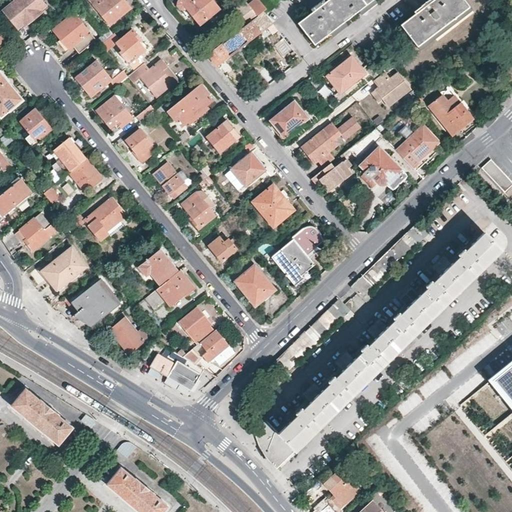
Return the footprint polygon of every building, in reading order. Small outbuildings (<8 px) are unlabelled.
[(41,13),(40,11),(46,6),(40,0),(16,0),(2,12),(16,30),(22,25),(24,27),(41,13)] [(110,26),(131,8),(124,0),(89,0),(110,26)] [(220,9),(212,0),(178,0),(176,5),(180,9),(185,9),(186,9),(200,25),(220,9)] [(248,23),(258,16),(249,4),(246,0),(236,8),(248,23)] [(258,16),(263,12),(266,9),(258,0),(254,0),(249,4),(258,16)] [(373,0),(328,0),(325,3),(323,1),(318,4),(320,6),(298,23),(315,45),(350,18),(373,0)] [(429,0),(421,6),(423,9),(400,25),(416,46),(443,26),(468,7),(463,0),(433,0),(430,2),(429,0)] [(218,66),(272,24),(263,12),(258,16),(248,23),(239,31),(239,32),(222,45),(221,44),(208,54),(218,66)] [(65,35),(74,46),(79,51),(94,38),(73,14),(52,31),(59,39),(65,35)] [(120,39),(114,32),(113,34),(109,37),(107,38),(101,44),(100,45),(106,52),(115,44),(121,51),(118,53),(133,71),(142,62),(138,57),(147,49),(132,30),(120,39)] [(97,40),(101,44),(107,38),(104,34),(97,40)] [(68,50),(74,46),(65,35),(59,39),(68,50)] [(340,93),(366,73),(351,55),(326,76),(340,93)] [(110,81),(115,87),(127,77),(122,71),(111,79),(96,60),(74,79),(81,87),(87,83),(96,93),(110,81)] [(127,77),(133,84),(140,78),(156,98),(178,80),(170,70),(167,72),(165,70),(168,67),(161,60),(149,70),(144,63),(127,77)] [(375,71),(368,62),(363,67),(370,75),(375,71)] [(385,96),(383,99),(388,106),(410,89),(397,72),(390,78),(385,72),(374,81),(378,86),(385,96)] [(10,111),(15,108),(12,105),(24,95),(18,87),(13,90),(0,74),(0,116),(1,118),(9,110),(10,111)] [(90,98),(96,93),(87,83),(81,87),(90,98)] [(191,123),(208,109),(207,106),(213,101),(208,95),(208,94),(200,84),(167,111),(175,121),(177,121),(182,126),(189,121),(191,123)] [(385,96),(378,86),(370,93),(378,103),(383,99),(385,96)] [(449,97),(454,91),(448,86),(443,93),(449,97)] [(417,94),(414,89),(404,96),(408,102),(410,100),(417,94)] [(133,118),(119,102),(120,100),(115,94),(114,95),(95,111),(110,129),(116,124),(121,129),(133,118)] [(447,100),(442,94),(429,104),(452,134),(472,119),(453,95),(447,100)] [(425,104),(418,95),(413,99),(419,108),(425,104)] [(132,106),(124,97),(120,100),(119,102),(126,111),(132,106)] [(308,119),(294,101),(270,120),(284,138),(308,119)] [(162,104),(154,110),(158,115),(165,108),(162,104)] [(154,110),(150,105),(135,117),(140,122),(154,110)] [(31,145),(51,129),(35,109),(19,123),(25,130),(21,134),(31,145)] [(383,120),(379,115),(372,120),(376,125),(383,120)] [(332,141),(336,138),(341,134),(346,139),(361,127),(354,117),(338,130),(332,123),(301,147),(308,155),(311,153),(318,161),(322,166),(333,157),(329,152),(336,146),(332,141)] [(226,120),(206,136),(220,153),(240,136),(226,120)] [(396,151),(415,171),(421,165),(418,161),(419,160),(438,141),(423,125),(395,150),(396,151)] [(382,135),(375,128),(348,149),(358,159),(382,135)] [(156,150),(139,129),(125,140),(136,154),(135,155),(141,162),(156,150)] [(177,138),(181,143),(190,135),(186,131),(177,138)] [(0,137),(0,139),(5,145),(11,140),(5,133),(0,137)] [(53,151),(70,171),(86,158),(68,138),(53,151)] [(401,169),(379,146),(359,164),(365,171),(361,175),(366,181),(371,177),(376,183),(378,185),(382,187),(383,186),(386,183),(392,189),(406,175),(401,169)] [(246,186),(265,170),(251,152),(231,168),(246,186)] [(314,164),(318,161),(311,153),(308,155),(314,164)] [(4,173),(11,168),(0,154),(0,171),(2,170),(4,173)] [(70,171),(68,173),(85,192),(102,178),(86,158),(70,171)] [(335,168),(330,162),(310,178),(317,186),(322,182),(329,190),(350,174),(347,170),(352,166),(346,159),(344,161),(335,168)] [(511,181),(491,159),(482,168),(505,193),(511,185),(511,181)] [(186,187),(166,162),(152,173),(169,194),(173,191),(176,195),(186,187)] [(208,176),(212,173),(205,164),(201,168),(208,176)] [(217,182),(224,189),(232,181),(225,174),(217,182)] [(0,212),(3,217),(29,196),(33,193),(33,192),(35,190),(35,189),(29,183),(27,185),(19,177),(12,183),(14,185),(0,196),(0,212)] [(371,186),(376,183),(371,177),(366,181),(371,186)] [(293,210),(273,184),(253,201),(273,227),(293,210)] [(50,188),(42,194),(46,199),(51,204),(59,198),(50,188)] [(210,201),(203,193),(201,191),(198,191),(196,192),(205,204),(210,201)] [(205,204),(196,192),(181,205),(191,217),(189,218),(198,229),(214,215),(205,204)] [(65,222),(71,229),(81,221),(96,239),(106,232),(104,231),(117,219),(119,221),(127,215),(112,196),(83,219),(77,213),(65,222)] [(33,251),(57,231),(51,225),(45,229),(35,217),(15,233),(23,242),(25,241),(33,251)] [(104,231),(106,232),(110,237),(123,226),(119,221),(117,219),(104,231)] [(305,255),(315,247),(318,249),(319,249),(320,248),(322,248),(323,247),(323,245),(324,242),(323,239),(322,236),(321,234),(320,233),(320,232),(319,232),(316,228),(311,226),(306,226),(301,229),(288,239),(291,243),(273,257),(295,284),(309,273),(307,270),(313,265),(305,255)] [(264,452),(274,463),(342,397),(498,245),(481,228),(468,240),(470,242),(464,248),(463,248),(460,245),(455,250),(458,253),(453,259),(451,258),(449,260),(441,252),(431,262),(438,270),(436,271),(438,274),(432,279),(429,276),(424,281),(427,285),(420,291),(419,289),(416,291),(409,284),(400,294),(406,301),(404,303),(406,305),(400,311),(397,308),(391,313),(394,316),(387,323),(386,321),(384,322),(377,315),(367,325),(374,332),(371,335),(373,337),(367,342),(364,339),(359,344),(362,348),(355,354),(354,352),(351,355),(344,347),(335,357),(342,364),(339,366),(341,368),(334,375),(331,372),(326,377),(329,380),(323,386),(321,384),(318,386),(311,380),(302,389),(309,396),(306,399),(307,401),(302,407),(299,404),(294,408),(296,412),(290,418),(288,415),(275,427),(264,416),(252,427),(257,441),(259,444),(264,452)] [(224,242),(219,237),(209,245),(222,262),(237,249),(235,247),(230,241),(228,238),(224,242)] [(266,249),(262,244),(257,248),(260,253),(266,249)] [(56,290),(87,265),(71,246),(40,270),(56,290)] [(150,273),(160,285),(178,270),(161,249),(139,267),(146,275),(150,273)] [(254,306),(274,289),(254,265),(234,281),(254,306)] [(160,285),(145,297),(155,309),(166,300),(170,305),(184,294),(185,294),(194,287),(180,269),(178,270),(160,285)] [(89,325),(118,302),(100,280),(71,302),(89,325)] [(129,313),(137,307),(135,305),(133,303),(126,309),(129,313)] [(197,344),(213,331),(209,325),(210,324),(196,307),(179,321),(197,344)] [(131,352),(149,336),(142,328),(137,332),(136,332),(123,316),(108,330),(124,349),(127,347),(131,352)] [(278,357),(285,363),(316,333),(310,326),(278,357)] [(228,346),(215,329),(213,331),(197,344),(186,354),(182,357),(188,360),(195,364),(202,359),(196,351),(202,346),(207,352),(203,355),(208,362),(213,358),(219,365),(234,353),(228,346)] [(169,356),(172,351),(164,346),(160,354),(168,359),(169,356)] [(186,354),(181,348),(177,352),(176,353),(182,357),(186,354)] [(188,360),(182,357),(176,353),(172,351),(169,356),(176,361),(175,363),(168,359),(160,354),(156,352),(148,365),(181,383),(192,389),(197,382),(202,374),(192,369),(185,365),(188,360)] [(195,364),(188,360),(185,365),(192,369),(195,364)] [(511,362),(489,382),(511,410),(511,362)] [(26,388),(12,405),(58,444),(72,427),(26,388)] [(117,450),(117,452),(128,458),(135,446),(123,439),(117,450)] [(121,467),(107,483),(140,511),(163,511),(168,506),(121,467)] [(341,507),(361,489),(342,469),(326,484),(336,494),(332,497),(341,507)] [(385,511),(374,500),(361,511),(385,511)]
